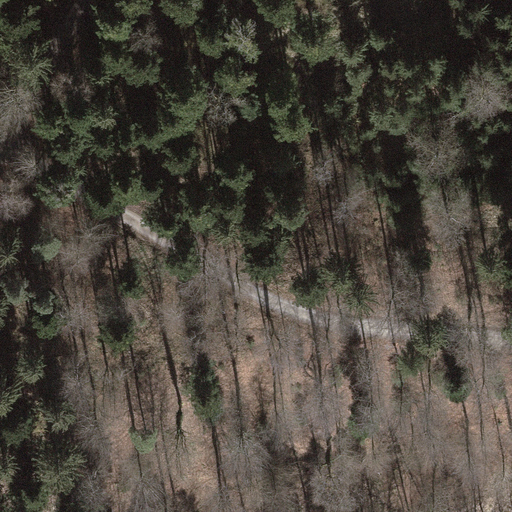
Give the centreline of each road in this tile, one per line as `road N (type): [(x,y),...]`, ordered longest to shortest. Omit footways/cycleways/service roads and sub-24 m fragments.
road 1 (track): [(0,140),(289,308),(340,323),(511,339)]
road 2 (track): [(0,144),(86,0)]
